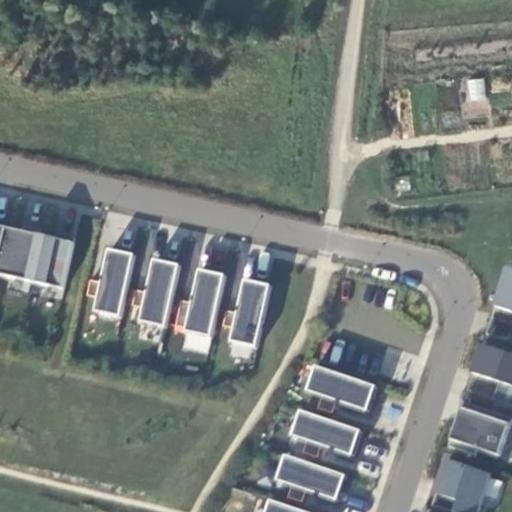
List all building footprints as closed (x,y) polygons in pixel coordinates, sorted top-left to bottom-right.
[(465,78),(467,107),(485,106),(483,78),(465,78)] [(0,274),(25,280),(30,281),(58,288),(64,289),(75,238),(58,234),(56,239),(40,236),(42,230),(24,226),(23,232),(7,228),(9,223),(0,220),(0,274)] [(96,313),(120,318),(135,256),(110,250),(103,283),(91,280),(87,295),(99,298),(96,313)] [(141,323),(166,329),(180,266),(156,261),(148,293),(136,291),(133,306),(145,308),(141,323)] [(511,268),(509,268),(495,307),(511,312),(511,343),(511,268)] [(186,333),(211,339),(225,276),(201,270),(193,303),(181,300),(178,315),(189,318),(186,333)] [(232,344),(256,349),(271,287),(246,281),(238,314),(227,311),(223,326),(235,329),(232,344)] [(511,406),(511,356),(482,346),(473,374),(499,383),(493,400),(511,406)] [(369,412),(377,388),(317,368),(309,392),(322,397),(318,408),(333,413),(337,401),(369,412)] [(488,417),(490,411),(464,402),(462,409),(488,417)] [(478,449),(499,457),(511,419),(511,418),(490,411),(488,417),(462,409),(449,447),(475,456),(478,449)] [(353,455),(361,431),(301,411),(293,435),(306,439),(302,451),(317,456),(321,444),(353,455)] [(338,501),(346,477),(286,457),(278,481),(291,486),(287,498),(302,502),(306,491),(338,501)] [(477,511),(490,475),(447,461),(436,494),(459,502),(455,511),(477,511)] [(301,511),(270,502),(267,511),(301,511)]
